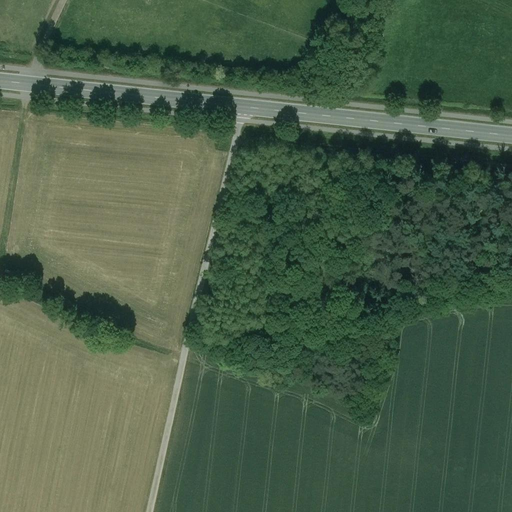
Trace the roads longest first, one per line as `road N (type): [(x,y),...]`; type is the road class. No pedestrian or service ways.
road 1 (residential): [(242,107),(148,511)]
road 2 (track): [(511,164),(237,134)]
road 3 (secondary): [(511,135),(242,107)]
road 4 (secondary): [(242,107),(0,80)]
